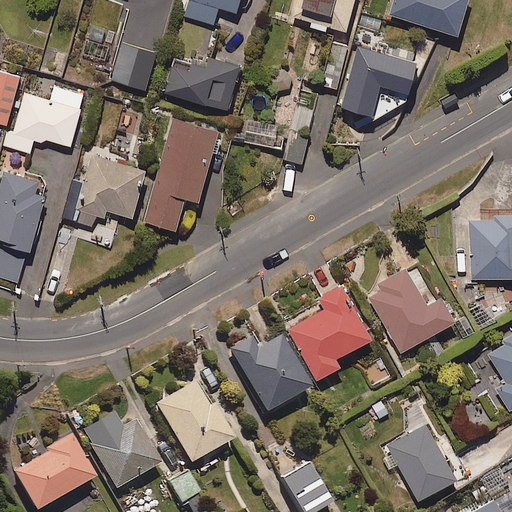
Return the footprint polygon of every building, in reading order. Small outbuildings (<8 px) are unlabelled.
[(182,0),(179,12),(211,21),(216,2),(233,7),(234,0),(182,0)] [(349,0),(296,0),(293,14),(343,27),(349,0)] [(462,0),(390,0),(388,10),(454,29),(462,0)] [(153,48),(121,39),(111,77),(143,85),(153,48)] [(335,86),(346,45),(332,41),(321,82),(335,86)] [(412,57),(356,41),(339,100),(367,108),(376,77),(403,85),(412,57)] [(201,62),(171,54),(162,88),(225,105),(236,62),(203,53),(201,62)] [(291,79),(292,76),(291,72),(289,68),(287,66),(283,64),(280,64),(276,64),(272,66),(270,69),(268,72),(268,76),(268,80),(270,83),(273,86),(276,87),(280,88),(284,87),(287,85),(290,83),(291,79)] [(18,73),(0,68),(0,119),(5,121),(18,73)] [(81,90),(53,82),(49,97),(23,90),(8,145),(28,151),(33,132),(67,141),(81,90)] [(118,99),(104,97),(101,115),(115,117),(118,99)] [(301,162),(314,114),(295,109),(282,157),(301,162)] [(214,125),(171,114),(142,217),(173,226),(182,192),(194,196),(214,125)] [(282,126),(247,116),(241,139),(276,148),(282,126)] [(141,163),(88,150),(72,217),(90,222),(93,210),(101,212),(98,226),(114,230),(119,209),(129,212),(141,163)] [(44,180),(2,168),(0,174),(0,234),(28,242),(44,180)] [(511,270),(511,208),(491,210),(491,214),(467,216),(471,274),(511,270)] [(423,298),(401,263),(375,279),(379,286),(366,294),(399,346),(451,313),(436,290),(423,298)] [(367,333),(336,279),(314,291),(320,301),(283,322),(314,375),(337,362),(332,353),(367,333)] [(305,380),(276,329),(256,341),(250,330),(225,345),(259,406),(305,380)] [(511,404),(511,334),(487,352),(505,379),(486,392),(500,413),(511,404)] [(389,371),(378,352),(361,362),(371,381),(389,371)] [(227,432),(194,376),(152,400),(185,457),(227,432)] [(118,423),(110,409),(79,426),(109,483),(155,459),(132,416),(118,423)] [(454,481),(424,429),(387,451),(416,503),(454,481)] [(90,472),(68,431),(42,445),(44,448),(9,467),(29,505),(90,472)] [(306,511),(328,500),(304,458),(278,473),(299,511),(306,511)] [(196,488),(185,469),(166,480),(177,499),(196,488)] [(500,511),(494,502),(477,511),(500,511)]
